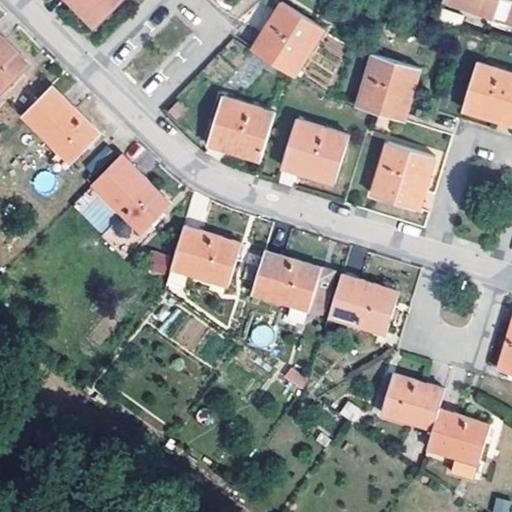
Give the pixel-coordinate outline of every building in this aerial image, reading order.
[(83,2),(80,0),(66,0),(75,9),(83,2)] [(80,0),(83,2),(75,9),(93,26),(117,0),(80,0)] [(443,0),(493,17),(499,0),(443,0)] [(261,31),(250,47),(294,74),(323,27),(282,1),(261,31)] [(0,37),(0,90),(27,64),(0,37)] [(372,54),(356,106),(396,118),(401,101),(404,91),(414,94),(421,69),(372,54)] [(511,73),(476,62),(460,110),(486,118),(488,109),(502,113),(511,115),(511,73)] [(50,85),(20,115),(69,163),(97,134),(50,85)] [(414,94),(404,91),(401,101),(396,118),(405,122),(414,94)] [(222,94),(206,142),(221,147),(224,137),(228,139),(238,142),(235,152),(260,160),(275,110),(222,94)] [(511,115),(502,113),(488,109),(486,118),(511,125),(511,115)] [(295,119),(283,157),(305,165),(311,167),(308,175),(333,183),(348,135),(295,119)] [(228,139),(224,137),(221,147),(235,152),(238,142),(228,139)] [(388,143),(371,195),(411,207),(414,199),(420,179),(428,182),(435,158),(388,143)] [(120,153),(90,183),(119,212),(98,233),(119,254),(140,234),(136,231),(166,203),(132,167),(120,153)] [(305,165),(283,157),(281,166),(308,175),(311,167),(305,165)] [(428,182),(420,179),(414,199),(411,207),(419,209),(428,182)] [(182,225),(170,267),(226,284),(239,243),(182,225)] [(264,250),(251,292),(307,309),(320,268),(264,250)] [(151,251),(147,272),(163,276),(168,255),(151,251)] [(320,268),(307,309),(317,312),(330,271),(320,268)] [(342,274),(328,316),(386,335),(399,292),(361,280),(342,274)] [(176,307),(160,332),(192,352),(208,327),(176,307)] [(511,326),(499,368),(511,372),(511,326)] [(303,387),(307,375),(288,369),(284,381),(303,387)] [(396,373),(383,412),(432,429),(439,408),(445,388),(427,383),(396,373)] [(356,423),(363,410),(346,401),(339,414),(356,423)] [(439,408),(432,429),(425,447),(454,456),(477,463),(489,424),(444,410),(439,408)] [(473,476),(477,463),(454,456),(450,470),(473,476)] [(490,511),(509,511),(511,505),(511,502),(496,496),(490,511)]
